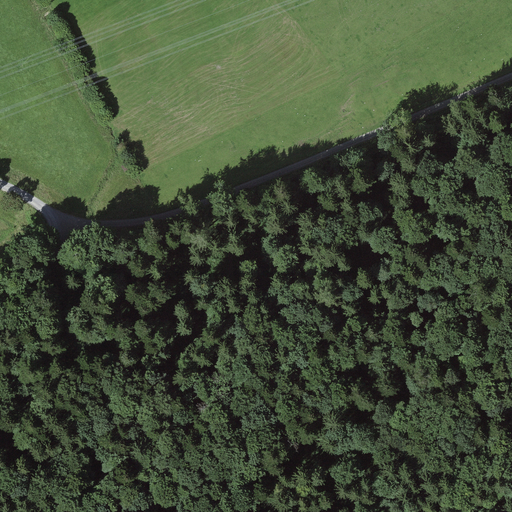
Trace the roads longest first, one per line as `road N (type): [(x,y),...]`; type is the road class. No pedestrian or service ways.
road 1 (track): [(64,218),(117,225),(164,216),(511,76)]
road 2 (track): [(0,184),(64,218),(67,233),(0,290)]
